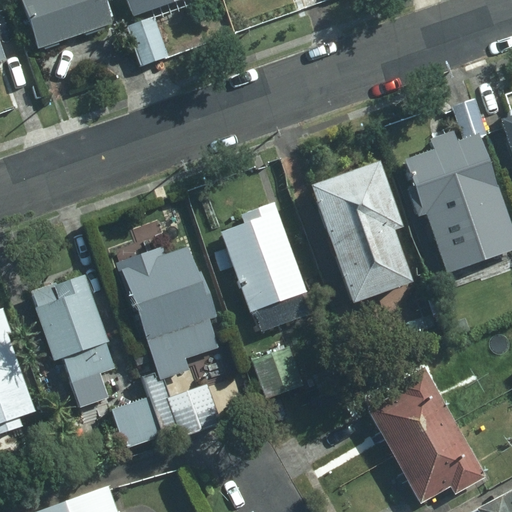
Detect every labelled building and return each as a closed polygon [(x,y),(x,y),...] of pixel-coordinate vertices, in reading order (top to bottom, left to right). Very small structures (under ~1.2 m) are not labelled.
[(96,0),(11,0),(32,56),(107,30),(96,0)] [(119,0),(128,24),(193,0),(119,0)] [(150,22),(123,33),(138,71),(165,60),(150,22)] [(511,122),(501,127),(511,154),(511,122)] [(511,253),(511,236),(475,136),(398,165),(440,279),(511,253)] [(410,286),(365,170),(300,195),(345,311),(410,286)] [(301,298),(267,208),(211,229),(245,319),(301,298)] [(220,353),(183,246),(112,271),(149,378),(179,368),(220,353)] [(76,274),(23,292),(58,389),(111,371),(76,274)] [(428,301),(412,307),(422,335),(438,330),(428,301)] [(0,340),(0,435),(29,426),(0,340)] [(300,388),(287,353),(249,368),(263,403),(300,388)] [(218,426),(204,385),(187,391),(179,368),(132,384),(138,402),(105,413),(120,458),(218,426)] [(357,406),(385,458),(448,423),(421,372),(357,406)] [(425,511),(480,484),(448,423),(385,458),(413,511),(425,511)] [(92,467),(85,446),(59,455),(65,476),(92,467)] [(511,511),(511,489),(472,511),(511,511)] [(101,511),(97,501),(62,511),(101,511)]
